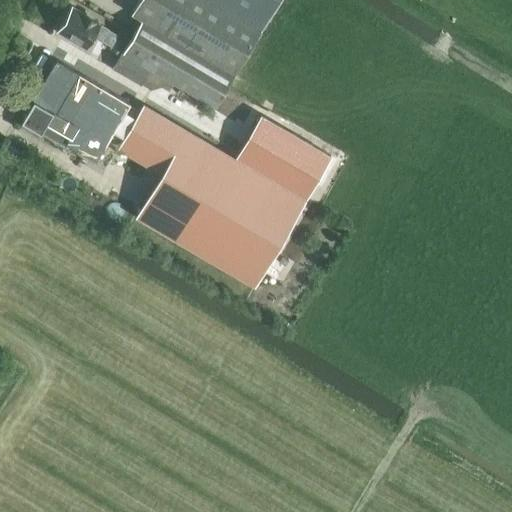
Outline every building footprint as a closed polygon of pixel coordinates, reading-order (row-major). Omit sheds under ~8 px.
[(137,0),(130,13),(141,20),(234,74),(261,29),(212,0),(137,0)] [(212,0),(261,29),(277,0),(212,0)] [(71,6),(57,30),(87,47),(94,35),(111,46),(118,35),(97,22),(71,6)] [(135,29),(228,84),(234,74),(141,20),(135,29)] [(111,46),(109,48),(120,54),(121,52),(133,33),(122,27),(118,35),(111,46)] [(214,107),(228,84),(135,29),(133,33),(121,52),(150,69),(214,107)] [(139,87),(150,69),(121,52),(120,54),(119,55),(110,70),(139,87)] [(68,147),(70,144),(96,159),(129,101),(55,58),(20,119),(68,147)] [(253,287),(306,197),(237,157),(144,102),(117,147),(160,171),(135,217),(253,287)] [(261,115),(237,157),(306,197),(330,156),(261,115)] [(13,157),(17,150),(10,146),(6,153),(13,157)]
